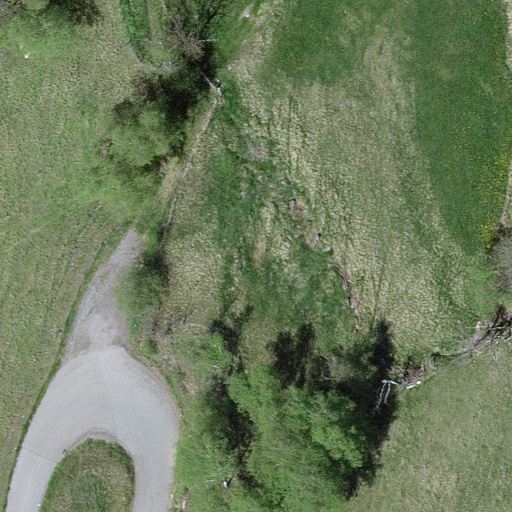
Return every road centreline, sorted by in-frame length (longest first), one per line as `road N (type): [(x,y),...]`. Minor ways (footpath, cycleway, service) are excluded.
road 1 (unclassified): [(20,511),(55,419),(96,392),(125,398),(148,422),(154,457),(145,511)]
road 2 (track): [(135,232),(99,326),(96,392)]
